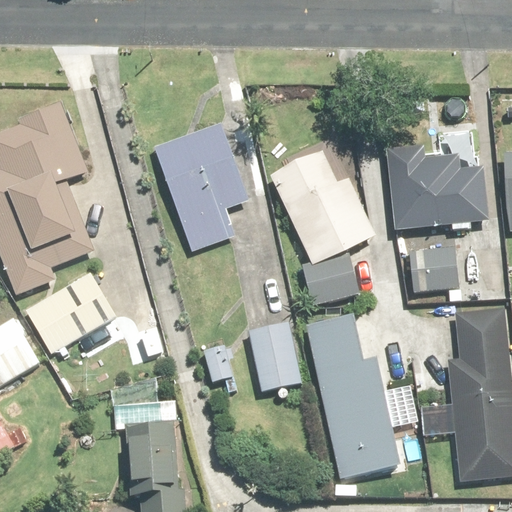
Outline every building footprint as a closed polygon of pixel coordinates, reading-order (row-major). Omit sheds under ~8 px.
[(87,178),(61,110),(21,125),(23,129),(0,138),(0,170),(2,175),(0,175),(0,253),(18,300),(56,286),(51,273),(96,255),(69,185),(87,178)] [(220,211),(243,203),(216,127),(193,134),(186,137),(150,150),(188,256),(230,241),(220,211)] [(420,162),(419,154),(418,149),(381,153),(382,158),(389,235),(448,229),(449,234),(465,233),(465,224),(483,223),(478,171),(455,173),(453,159),(420,162)] [(511,155),(499,156),(502,235),(505,235),(511,234),(511,155)] [(339,192),(324,159),(271,183),(312,272),(305,273),(313,310),(359,299),(351,263),(348,256),(377,243),(351,187),(339,192)] [(456,277),(456,275),(454,252),(397,256),(399,283),(456,277)] [(86,277),(22,314),(48,358),(111,320),(86,277)] [(443,364),(455,485),(511,479),(511,425),(500,313),(451,318),(455,363),(443,364)] [(301,329),(333,483),(391,472),(368,363),(356,366),(346,320),(301,329)] [(16,324),(0,333),(0,392),(42,368),(16,324)] [(244,339),(245,344),(257,395),(298,386),(285,327),(251,334),(244,336),(244,339)] [(224,362),(221,353),(220,349),(198,354),(206,386),(224,382),(228,396),(232,395),(224,362)] [(172,492),(170,424),(122,426),(122,444),(119,444),(120,487),(124,488),(124,501),(136,500),(135,511),(180,511),(179,492),(172,492)] [(0,455),(8,451),(0,436),(0,455)]
